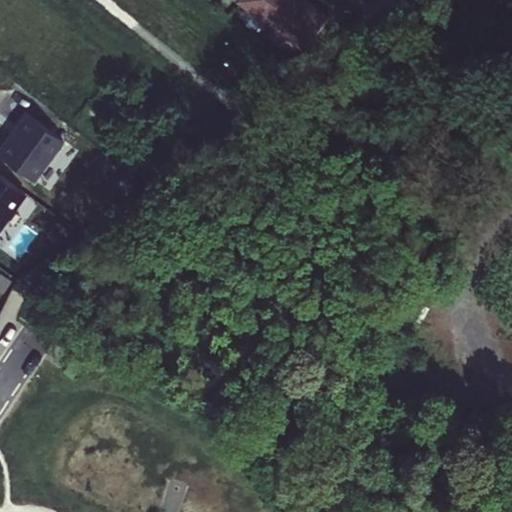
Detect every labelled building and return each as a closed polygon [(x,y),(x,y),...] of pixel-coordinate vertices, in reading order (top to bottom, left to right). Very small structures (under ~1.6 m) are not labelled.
[(242,0),(241,3),(307,50),(330,18),(304,0),(302,0),(298,7),(288,0),(242,0)] [(415,0),(403,16),(427,35),(452,1),(450,0),(415,0)] [(30,113),(0,157),(34,180),(64,136),(30,113)] [(170,159),(149,141),(131,163),(153,180),(170,159)] [(0,173),(0,228),(26,191),(0,173)]
